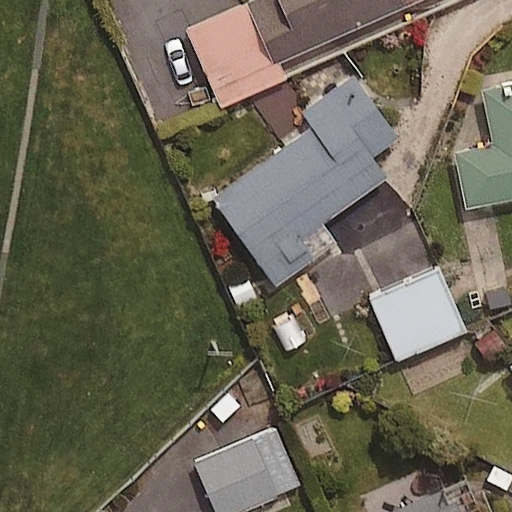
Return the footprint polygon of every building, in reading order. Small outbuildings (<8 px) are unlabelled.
[(257,0),(280,52),(400,0),(257,0)] [(310,117),(208,188),(274,282),(315,253),(298,229),(386,168),(372,147),(399,128),(353,63),(299,101),(310,117)] [(511,75),(481,82),(492,136),(454,144),(466,203),(511,193),(511,75)] [(465,323),(440,264),(371,293),(396,352),(465,323)] [(224,511),(299,479),(275,424),(196,459),(220,511),(224,511)] [(466,511),(455,485),(390,511),(466,511)]
